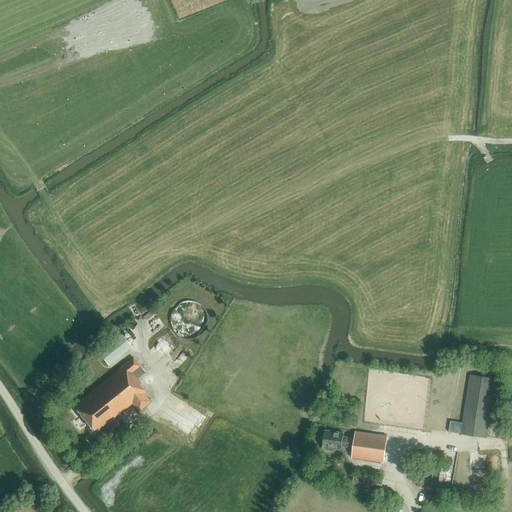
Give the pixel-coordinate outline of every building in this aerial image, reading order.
[(186,337),(205,330),(198,311),(202,310),(198,300),(175,308),(186,337)] [(132,346),(121,333),(98,352),(108,365),(132,346)] [(145,372),(140,365),(133,357),(74,405),(96,432),(104,425),(103,424),(105,422),(106,423),(132,402),(139,410),(151,401),(144,393),(146,391),(140,384),(141,383),(138,378),(145,372)] [(486,438),(496,378),(471,374),(463,422),(451,420),(449,431),(462,433),(461,434),(486,438)] [(325,431),(323,450),(334,452),(334,447),(342,448),(342,446),(354,447),(353,458),(384,461),(388,435),(356,431),(355,438),(344,436),(344,433),(325,431)] [(382,490),(384,477),(354,473),(353,486),(382,490)]
